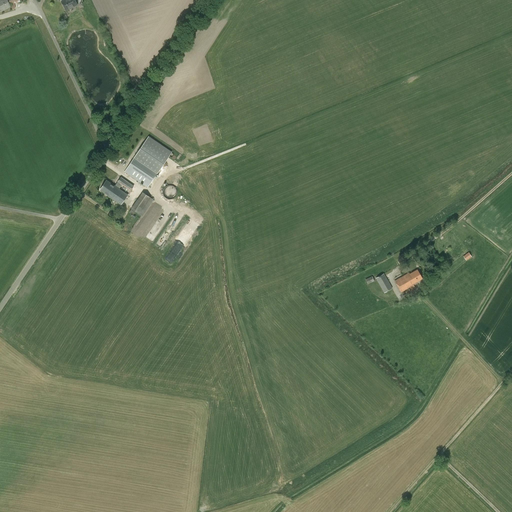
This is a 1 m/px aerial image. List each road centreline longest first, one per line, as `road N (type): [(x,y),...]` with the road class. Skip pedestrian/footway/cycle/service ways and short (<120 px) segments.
road 1 (track): [(388,511),(502,383),(415,292),(401,297),(392,278),(511,173)]
road 2 (unclassified): [(0,309),(108,150)]
road 3 (unclassified): [(108,150),(208,0)]
road 4 (unclassified): [(108,150),(37,0)]
